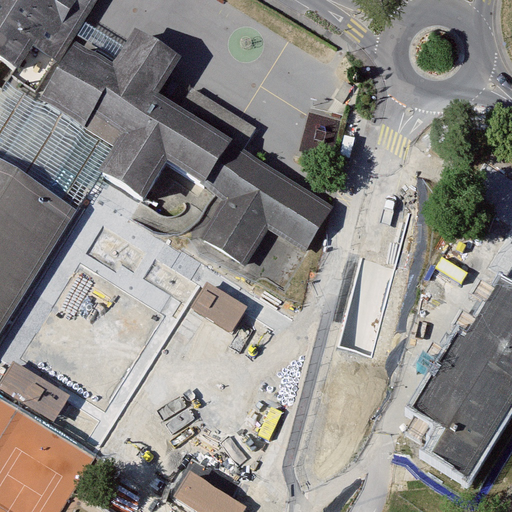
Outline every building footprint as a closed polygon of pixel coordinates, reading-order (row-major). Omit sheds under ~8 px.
[(0,0),(0,66),(13,74),(18,78),(34,54),(55,68),(98,0),(0,0)] [(113,75),(76,52),(47,98),(41,108),(115,154),(98,180),(132,201),(143,208),(166,171),(222,206),(200,242),(245,269),(267,233),(305,256),(333,211),(243,155),(257,133),(192,92),(177,116),(157,103),(181,65),(136,37),(113,75)] [(345,83),(334,99),(343,105),(353,89),(345,83)] [(0,331),(76,212),(0,165),(0,331)] [(511,288),(511,291),(503,286),(464,351),(457,346),(413,418),(447,439),(434,462),(468,483),(511,411),(511,288)] [(64,399),(14,369),(0,392),(0,394),(49,424),(64,399)] [(240,511),(242,509),(193,479),(178,504),(190,511),(240,511)]
